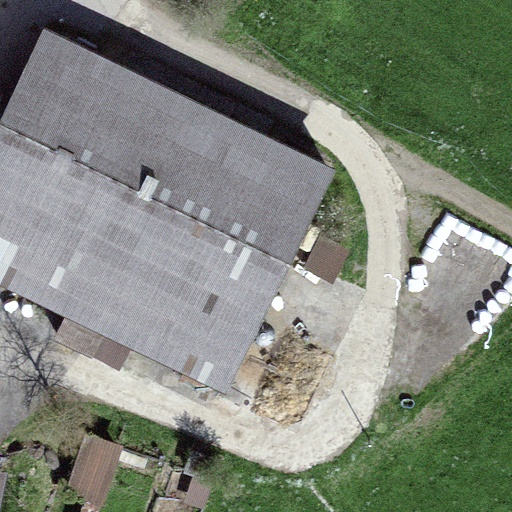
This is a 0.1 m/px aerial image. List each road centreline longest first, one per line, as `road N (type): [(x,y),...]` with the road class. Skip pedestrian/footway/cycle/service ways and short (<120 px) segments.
road 1 (track): [(107,0),(170,48),(295,107),(374,164),(381,221),(373,359),(331,447),(299,456),(257,450),(0,352)]
road 2 (track): [(511,231),(414,174),(374,164)]
